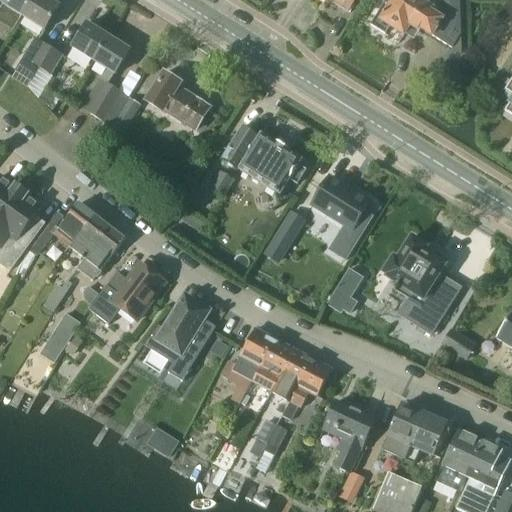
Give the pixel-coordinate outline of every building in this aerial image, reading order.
[(23,18),(34,0),(4,0),(2,4),(23,18)] [(44,32),(60,8),(46,0),(34,0),(23,18),(44,32)] [(354,6),(357,0),(329,0),(330,0),(350,13),(355,7),(354,6)] [(404,36),(410,27),(419,33),(422,30),(463,56),(459,0),(432,0),(438,3),(433,11),(416,0),(395,0),(389,9),(384,6),(371,27),(385,36),(391,27),(404,36)] [(93,63),(109,39),(87,25),(72,49),(93,63)] [(115,76),(130,52),(109,39),(93,63),(115,76)] [(32,83),(52,51),(35,41),(16,72),(32,83)] [(43,89),(62,58),(52,51),(32,83),(29,88),(48,110),(56,97),(43,89)] [(210,109),(178,89),(181,84),(165,74),(147,103),(163,112),(164,110),(196,131),(210,109)] [(112,127),(130,100),(99,81),(82,108),(102,121),(86,146),(96,153),(112,127)] [(123,134),(140,107),(130,100),(112,127),(123,134)] [(278,145),(277,146),(262,136),(260,140),(242,129),(223,161),(281,196),(291,180),(298,185),(306,172),(299,168),(303,161),(287,152),(288,151),(278,145)] [(225,197),(234,182),(222,174),(212,189),(225,197)] [(44,225),(34,218),(41,208),(26,197),(28,195),(16,186),(14,188),(0,178),(0,264),(10,271),(44,225)] [(330,178),(312,206),(353,232),(370,203),(330,178)] [(73,244),(94,216),(80,204),(57,233),(64,238),(61,242),(69,248),(72,244),(73,244)] [(33,260),(64,218),(57,213),(26,255),(33,260)] [(85,260),(110,228),(94,216),(73,244),(72,244),(69,248),(85,260)] [(92,282),(125,240),(110,228),(85,260),(77,270),(92,282)] [(281,230),(272,245),(284,252),(293,237),(281,230)] [(419,329),(454,273),(445,268),(446,267),(424,253),(427,249),(412,239),(397,262),(393,259),(384,274),(387,277),(386,279),(398,286),(394,292),(408,301),(398,316),(419,329)] [(136,322),(164,283),(141,266),(130,280),(127,281),(117,274),(94,306),(107,315),(114,305),(136,322)] [(51,315),(70,285),(67,283),(63,289),(59,287),(44,310),(51,315)] [(93,304),(98,297),(88,290),(85,294),(84,301),(89,304),(93,304)] [(183,379),(216,328),(202,320),(206,314),(197,308),(199,305),(197,304),(197,305),(184,297),(164,330),(158,326),(141,351),(142,352),(145,348),(173,366),(170,370),(183,379)] [(511,350),(511,315),(496,341),(511,350)] [(66,316),(48,344),(61,353),(79,325),(66,316)] [(253,383),(274,340),(255,330),(233,372),(244,378),(232,400),(240,405),(252,382),(253,383)] [(468,358),(475,342),(450,331),(443,347),(468,358)] [(76,337),(66,350),(74,355),(84,342),(76,337)] [(271,393),(293,350),(274,340),(253,383),(271,393)] [(219,341),(212,353),(223,360),(230,348),(219,341)] [(284,418),(313,361),(293,350),(271,393),(290,403),(282,417),(284,418)] [(317,398),(331,371),(313,361),(284,418),(290,421),(297,407),(301,409),(309,393),(317,398)] [(247,395),(242,404),(250,408),(254,399),(247,395)] [(350,475),(375,421),(336,403),(323,431),(341,439),(336,452),(340,455),(334,468),(350,475)] [(405,461),(425,415),(415,411),(414,409),(406,406),(404,407),(402,406),(382,452),(405,461)] [(434,457),(447,426),(445,425),(444,422),(436,419),(434,420),(425,415),(405,461),(404,464),(413,467),(414,465),(415,465),(421,451),(434,457)] [(270,444),(280,427),(269,421),(260,439),(270,444)] [(288,431),(280,427),(270,444),(261,463),(269,468),(288,431)] [(467,478),(484,443),(460,432),(443,467),(444,467),(436,482),(459,493),(466,478),(467,478)] [(168,437),(159,452),(172,460),(181,444),(168,437)] [(483,491),(502,452),(484,443),(467,478),(470,480),(456,509),(461,511),(487,511),(495,496),(483,491)] [(389,475),(373,511),(413,511),(423,490),(389,475)] [(424,500),(418,511),(428,511),(432,504),(424,500)]
